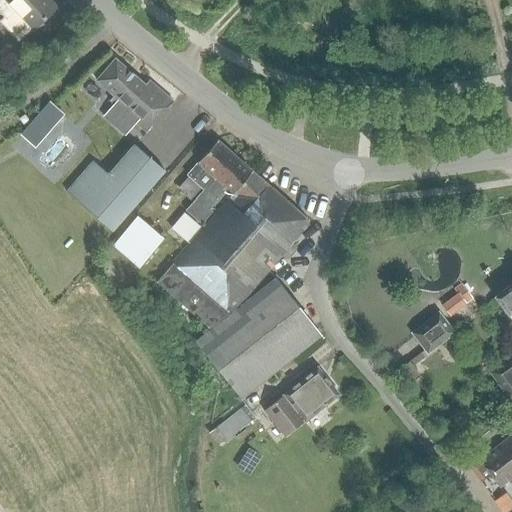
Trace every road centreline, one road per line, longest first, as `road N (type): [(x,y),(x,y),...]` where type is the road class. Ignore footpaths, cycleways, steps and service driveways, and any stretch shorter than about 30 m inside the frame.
road 1 (residential): [(442,473),(315,300),(347,169)]
road 2 (tertiary): [(347,169),(291,152),(221,107),(93,0)]
road 3 (tertiary): [(511,154),(347,169)]
